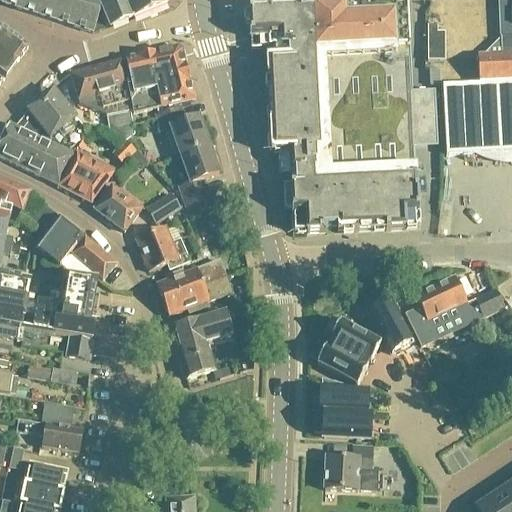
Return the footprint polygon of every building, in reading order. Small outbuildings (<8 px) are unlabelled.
[(83,1),(82,0),(0,0),(4,5),(21,12),(93,35),(101,13),(97,6),(83,1)] [(99,0),(111,28),(133,19),(125,0),(99,0)] [(125,0),(133,19),(168,5),(165,0),(125,0)] [(511,154),(511,0),(498,0),(500,32),(501,40),(485,56),(478,57),(478,61),(470,61),(471,74),(479,74),(479,86),(462,87),(443,88),(445,126),(447,158),(511,154)] [(302,8),(248,10),(249,13),(243,16),(244,25),(249,27),(250,42),(250,41),(251,52),(268,51),(268,61),(265,61),(266,80),(267,80),(269,123),(268,123),(269,156),(278,156),(279,176),(291,176),(291,186),(289,186),(289,190),(282,190),(283,215),(290,214),(290,218),(291,218),(292,236),(307,235),(307,236),(326,235),(326,233),(337,232),(338,236),(357,235),(357,234),(386,232),(386,233),(406,232),(405,231),(419,230),(415,148),(412,93),(410,47),(407,5),(343,7),(343,8),(302,10),(302,8)] [(427,27),(427,62),(444,63),(444,34),(437,34),(437,27),(427,27)] [(0,82),(1,81),(3,82),(18,61),(19,62),(28,50),(0,28),(0,82)] [(195,103),(186,69),(185,65),(184,65),(181,52),(178,50),(159,54),(158,54),(147,56),(151,78),(153,77),(161,111),(195,103)] [(130,79),(125,79),(132,114),(133,117),(161,111),(153,77),(151,78),(147,56),(127,61),(130,79)] [(132,114),(125,79),(122,63),(71,77),(80,107),(108,118),(130,114),(132,114)] [(50,143),(56,146),(76,155),(88,134),(53,91),(26,112),(50,143)] [(171,131),(181,159),(209,149),(199,119),(185,124),(180,110),(157,119),(162,134),(171,131)] [(135,137),(130,114),(108,118),(112,139),(122,146),(128,142),(135,137)] [(0,159),(39,179),(56,146),(50,143),(49,146),(9,127),(0,146),(0,159)] [(128,142),(122,146),(111,156),(123,167),(138,151),(128,142)] [(39,179),(59,189),(76,158),(75,157),(76,155),(56,146),(39,179)] [(219,177),(209,149),(181,159),(191,187),(180,190),(189,219),(214,210),(204,182),(219,177)] [(78,154),(76,158),(59,189),(92,208),(105,186),(116,175),(117,174),(78,154)] [(0,180),(0,221),(9,223),(12,213),(9,212),(10,207),(24,213),(31,194),(0,180)] [(143,211),(112,188),(94,212),(124,234),(143,211)] [(181,211),(171,195),(145,211),(156,227),(181,211)] [(216,212),(203,221),(217,240),(230,230),(216,212)] [(61,269),(71,256),(85,239),(60,219),(35,251),(60,270),(61,269)] [(0,223),(0,246),(12,249),(13,240),(6,239),(8,225),(0,223)] [(169,273),(180,269),(190,265),(180,241),(171,245),(165,230),(136,242),(149,274),(166,267),(169,273)] [(71,256),(97,279),(103,283),(117,266),(85,239),(71,256)] [(12,249),(0,246),(0,269),(3,256),(10,257),(12,249)] [(97,279),(71,256),(61,269),(66,273),(65,277),(64,277),(54,334),(70,337),(92,340),(94,332),(95,326),(90,325),(91,320),(92,315),(96,316),(99,298),(95,297),(97,282),(97,279)] [(156,288),(163,304),(226,281),(219,263),(196,272),(196,273),(184,278),(182,272),(164,278),(167,284),(156,288)] [(0,301),(27,306),(31,283),(0,277),(0,301)] [(475,304),(469,306),(456,279),(416,299),(429,325),(460,311),(463,318),(477,323),(504,310),(495,292),(474,302),(475,304)] [(232,296),(226,281),(163,304),(168,319),(196,310),(197,313),(207,309),(206,306),(232,296)] [(0,325),(23,329),(27,306),(0,301),(0,325)] [(412,345),(390,304),(369,316),(391,356),(412,345)] [(208,345),(219,342),(220,345),(233,341),(225,315),(172,331),(178,354),(208,346),(208,345)] [(48,332),(50,321),(35,319),(33,330),(48,332)] [(381,346),(340,324),(330,343),(331,343),(330,346),(367,367),(369,364),(370,365),(381,346)] [(23,329),(0,325),(0,340),(22,345),(24,329),(23,329)] [(66,359),(89,362),(93,341),(92,340),(70,337),(66,359)] [(216,373),(208,346),(178,354),(186,382),(216,373)] [(366,370),(367,367),(330,346),(328,349),(327,348),(317,366),(357,389),(367,370),(366,370)] [(48,385),(51,373),(29,369),(26,381),(48,385)] [(27,391),(17,389),(18,381),(0,378),(0,396),(15,399),(15,395),(26,397),(27,391)] [(367,393),(321,391),(320,415),(370,417),(370,416),(366,416),(367,393)] [(43,416),(72,421),(73,411),(44,406),(43,416)] [(323,440),(369,442),(370,417),(320,415),(320,416),(324,416),(323,440)] [(44,440),(42,451),(79,457),(83,433),(17,422),(15,436),(44,440)] [(324,492),(357,494),(357,492),(376,493),(377,471),(371,471),(371,450),(352,449),(352,461),(326,460),(324,492)] [(19,472),(23,453),(14,451),(9,470),(19,472)] [(66,474),(31,467),(27,486),(25,486),(21,506),(23,507),(21,511),(60,511),(64,494),(62,494),(66,474)] [(511,487),(502,494),(511,510),(511,487)] [(477,511),(511,511),(511,510),(502,494),(477,510),(477,511)] [(194,511),(194,500),(166,501),(167,511),(194,511)] [(0,511),(10,511),(12,504),(2,502),(0,511)]
